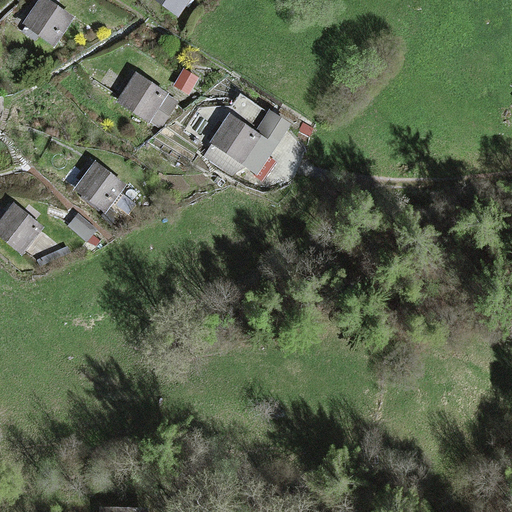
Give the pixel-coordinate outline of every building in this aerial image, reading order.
[(53,0),(47,0),(27,26),(59,49),(81,21),(53,0)] [(158,0),(182,17),(194,0),(158,0)] [(187,70),(176,84),(188,94),(199,80),(187,70)] [(121,101),(150,124),(170,97),(141,75),(121,101)] [(237,115),(211,155),(262,187),(300,128),(277,113),(264,132),(237,115)] [(101,161),(77,191),(111,217),(134,187),(101,161)] [(26,206),(0,234),(0,236),(24,258),(51,228),(26,206)]
